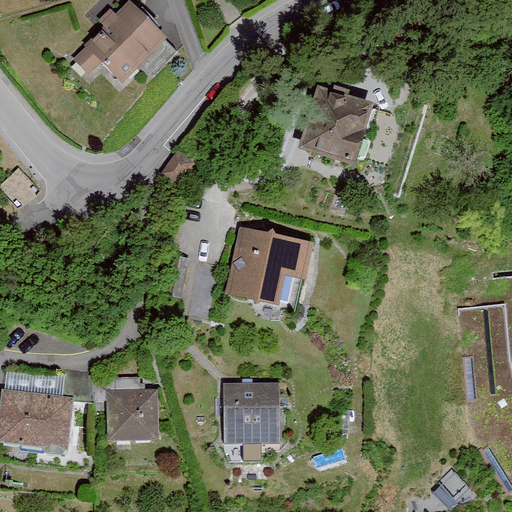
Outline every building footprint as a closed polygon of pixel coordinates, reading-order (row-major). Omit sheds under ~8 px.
[(107,34),(77,58),(94,79),(110,66),(124,84),(173,45),(137,0),(126,0),(98,23),(107,34)] [(324,94),(308,149),(369,167),(385,113),(324,94)] [(183,157),(164,178),(181,193),(200,172),(183,157)] [(313,248),(239,232),(226,296),(280,308),(286,279),(306,284),(313,248)] [(511,277),(462,277),(471,388),(477,401),(511,479),(511,277)] [(281,388),(222,388),(222,450),(281,450),(281,388)] [(10,390),(3,439),(63,447),(70,399),(10,390)] [(155,392),(110,393),(110,438),(156,438),(155,392)] [(439,495),(454,509),(474,487),(458,474),(439,495)]
